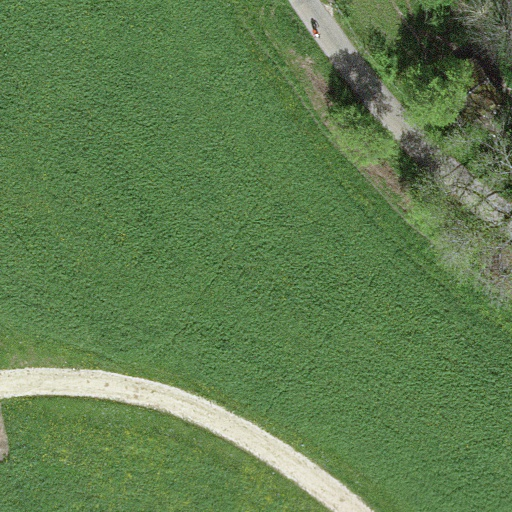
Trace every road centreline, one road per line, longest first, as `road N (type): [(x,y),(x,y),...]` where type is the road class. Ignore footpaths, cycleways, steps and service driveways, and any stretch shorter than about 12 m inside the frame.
road 1 (track): [(0,388),(73,380),(184,403),(303,470),(351,511)]
road 2 (unclassified): [(305,0),(401,124),(511,221)]
